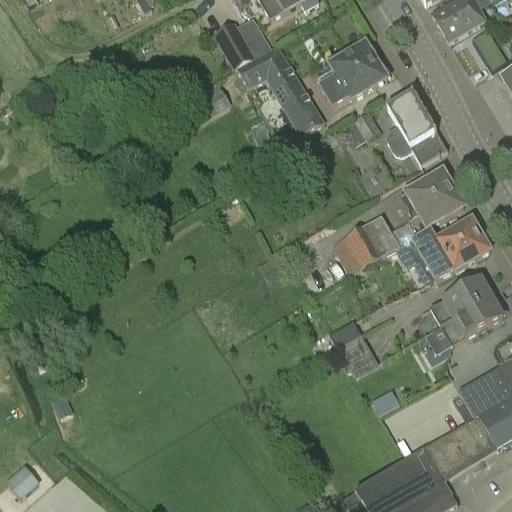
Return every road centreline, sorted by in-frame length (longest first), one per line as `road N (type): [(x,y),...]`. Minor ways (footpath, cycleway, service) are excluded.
road 1 (secondary): [(511,223),(390,0)]
road 2 (unknown): [(511,249),(465,280),(363,323)]
